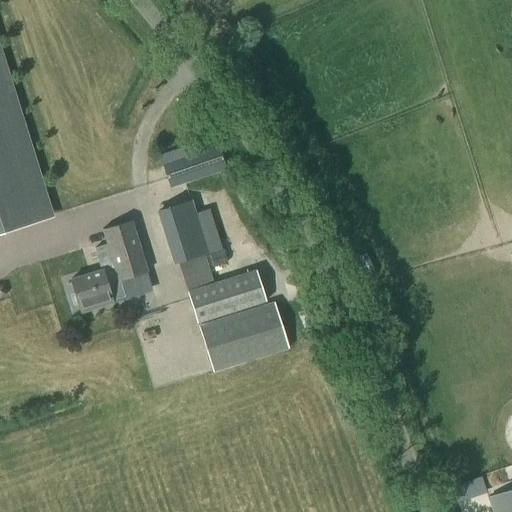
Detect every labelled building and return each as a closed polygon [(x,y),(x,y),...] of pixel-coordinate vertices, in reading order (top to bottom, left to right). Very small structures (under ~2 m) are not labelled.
[(0,60),(0,232),(49,217),(0,60)] [(163,168),(169,188),(223,170),(217,149),(163,168)] [(202,256),(205,254),(220,251),(208,212),(193,214),(189,202),(157,212),(173,264),(185,261),(188,272),(206,267),(202,256)] [(77,307),(79,314),(111,305),(111,302),(123,298),(118,282),(130,278),(131,284),(143,280),(142,275),(147,273),(132,222),(101,231),(105,246),(93,249),(99,271),(68,280),(71,291),(64,293),(67,302),(74,300),(76,308),(77,307)] [(255,272),(186,293),(195,324),(265,302),(255,272)] [(211,374),(288,349),(273,304),(197,328),(211,374)] [(511,511),(511,490),(487,499),(492,511),(511,511)]
